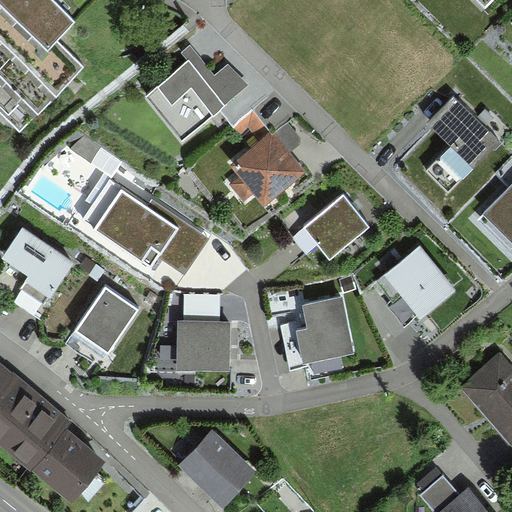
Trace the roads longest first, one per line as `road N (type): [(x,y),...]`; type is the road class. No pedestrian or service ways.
road 1 (residential): [(511,290),(403,376),(278,403),(126,404),(89,414)]
road 2 (residential): [(89,414),(188,511)]
